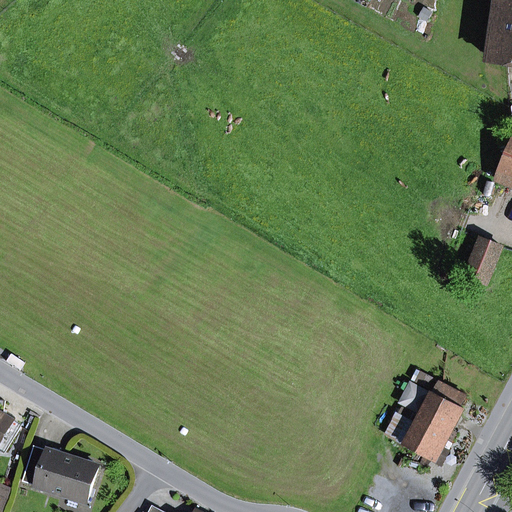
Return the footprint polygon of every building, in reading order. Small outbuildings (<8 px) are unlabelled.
[(511,0),(500,0),(492,59),(511,62),(511,0)] [(511,147),(503,168),(511,172),(511,147)] [(511,172),(503,168),(498,180),(511,185),(511,172)] [(466,275),(488,284),(503,247),(481,238),(466,275)] [(446,427),(450,428),(467,397),(417,371),(412,379),(435,392),(418,424),(407,445),(430,457),(446,427)] [(0,448),(7,452),(22,427),(4,416),(6,402),(0,400),(0,448)] [(400,415),(389,436),(407,445),(418,424),(400,415)] [(443,464),(451,450),(441,445),(450,428),(446,427),(430,457),(443,464)] [(88,503),(100,467),(35,446),(24,482),(88,503)] [(0,483),(0,511),(1,511),(2,511),(12,489),(0,483)]
